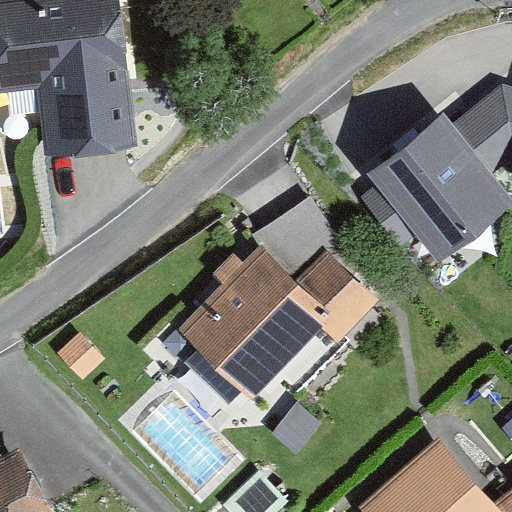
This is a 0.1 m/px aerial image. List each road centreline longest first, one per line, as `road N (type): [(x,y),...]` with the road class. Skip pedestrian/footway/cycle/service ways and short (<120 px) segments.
road 1 (residential): [(0,323),(174,204),(355,46),(421,0)]
road 2 (residential): [(0,335),(174,511)]
